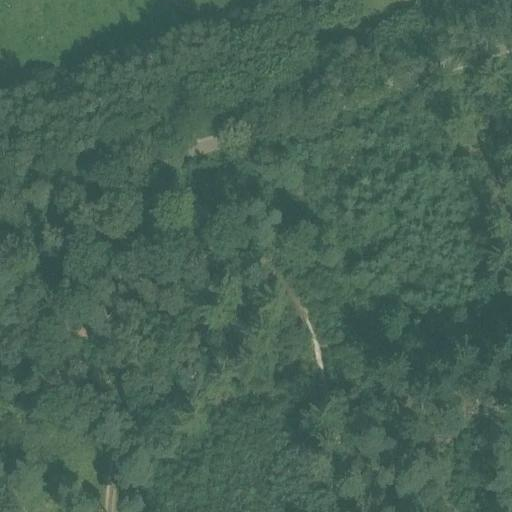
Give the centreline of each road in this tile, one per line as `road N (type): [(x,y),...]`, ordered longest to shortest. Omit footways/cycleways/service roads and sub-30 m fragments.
road 1 (unclassified): [(511,45),(0,215)]
road 2 (track): [(141,249),(167,274),(160,339),(118,438),(114,511)]
